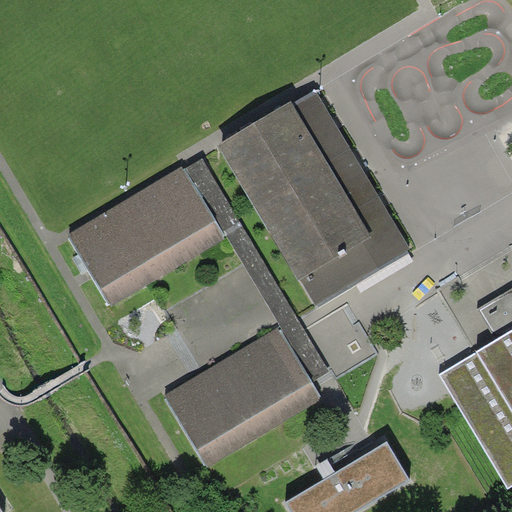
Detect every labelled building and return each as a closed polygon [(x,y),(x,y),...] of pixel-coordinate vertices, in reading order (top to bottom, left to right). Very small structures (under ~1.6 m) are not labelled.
[(413,254),(316,93),(221,150),(318,311),(413,254)] [(511,169),(495,140),(408,185),(436,240),(511,200),(511,169)] [(203,159),(185,170),(310,385),(330,372),(203,159)] [(185,170),(183,168),(68,236),(112,307),(226,239),(185,170)] [(511,488),(511,289),(476,311),(495,343),(438,378),(507,491),(511,488)] [(309,384),(277,331),(164,400),(206,468),(319,399),(310,385),(309,384)] [(323,483),(288,504),(292,511),(358,511),(411,481),(390,445),(366,459),(356,442),(314,468),(323,483)]
